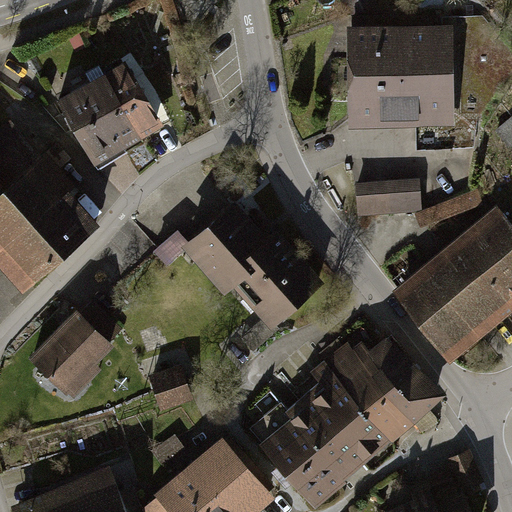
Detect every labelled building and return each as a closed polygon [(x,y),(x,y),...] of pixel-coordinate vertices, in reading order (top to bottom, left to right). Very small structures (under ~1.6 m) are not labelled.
[(455,25),(350,27),(352,130),(457,128),(455,25)] [(86,44),(78,31),(70,36),(77,49),(86,44)] [(124,64),(105,74),(137,130),(157,119),(124,64)] [(105,74),(92,82),(108,110),(75,128),(98,166),(115,156),(109,146),(137,130),(105,74)] [(42,90),(21,75),(14,85),(34,100),(42,90)] [(59,100),(75,128),(108,110),(92,82),(59,100)] [(511,118),(497,131),(511,149),(511,148),(511,118)] [(0,247),(2,250),(34,221),(64,254),(96,225),(7,125),(0,129),(0,247)] [(421,178),(357,183),(360,216),(424,211),(421,178)] [(479,190),(417,214),(423,229),(485,205),(479,190)] [(238,202),(185,249),(227,297),(237,288),(274,331),(327,285),(280,231),(271,240),(238,202)] [(511,222),(499,207),(395,293),(454,364),(511,316),(511,222)] [(32,282),(64,254),(34,221),(2,250),(32,282)] [(79,311),(30,360),(68,397),(71,394),(76,399),(104,371),(99,366),(116,348),(110,342),(124,329),(94,300),(82,313),(79,311)] [(385,340),(371,353),(386,371),(380,377),(409,416),(435,394),(385,340)] [(358,364),(347,350),(329,365),(387,434),(409,416),(380,377),(386,371),(371,353),(358,364)] [(150,376),(162,411),(195,400),(183,365),(150,376)] [(328,387),(294,416),(342,473),(387,434),(329,365),(317,374),(328,387)] [(312,498),(342,473),(294,416),(281,402),(252,427),(265,441),(263,442),(312,498)] [(164,462),(185,448),(177,437),(156,450),(164,462)] [(239,511),(270,485),(229,437),(197,464),(219,488),(191,511),(239,511)] [(469,453),(451,461),(463,489),(481,481),(469,453)] [(144,508),(145,511),(191,511),(219,488),(197,464),(144,508)] [(145,511),(144,508),(130,511),(128,511),(113,474),(19,511),(145,511)] [(388,511),(472,511),(464,492),(436,504),(428,487),(414,493),(417,499),(388,511)]
